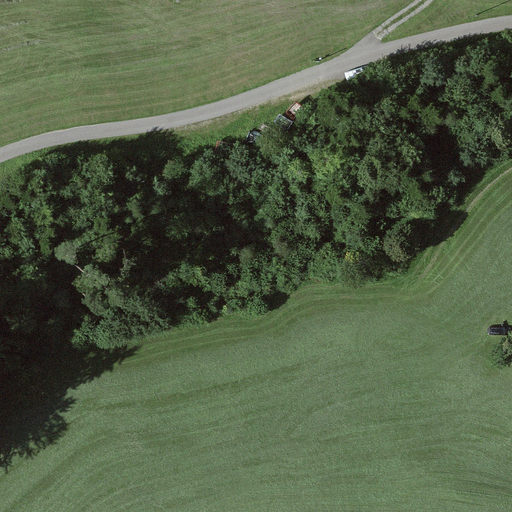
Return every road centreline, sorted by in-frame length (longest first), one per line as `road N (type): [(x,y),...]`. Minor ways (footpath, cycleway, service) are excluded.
road 1 (unclassified): [(511,22),(175,119),(27,140),(0,153)]
road 2 (track): [(511,175),(431,285)]
